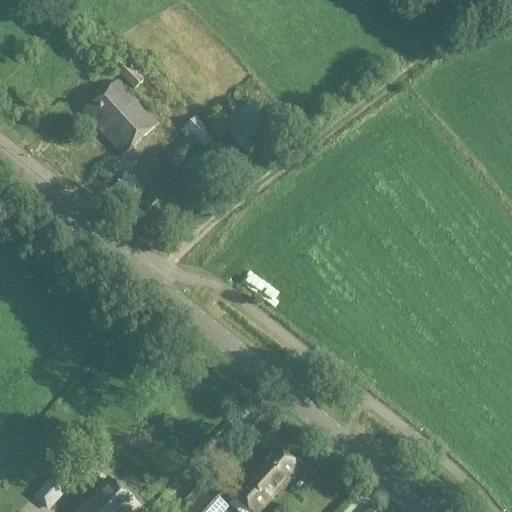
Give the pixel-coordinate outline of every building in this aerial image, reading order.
[(135,92),(152,74),(129,51),(111,68),(135,92)] [(123,157),(158,125),(117,83),(84,114),(123,157)] [(249,104),(221,126),(246,158),(274,136),(249,104)] [(164,162),(178,183),(196,170),(182,150),(164,162)] [(131,199),(141,194),(134,179),(124,184),(131,199)] [(150,192),(126,218),(146,236),(171,212),(150,192)] [(100,461),(108,452),(96,442),(88,451),(100,461)] [(256,476),(248,485),(235,499),(249,511),(258,511),(275,493),(275,494),(297,470),(276,452),(255,475),(256,476)] [(47,510),(69,486),(57,475),(35,500),(47,510)] [(79,511),(132,511),(137,506),(108,480),(79,511)] [(225,511),(228,509),(207,490),(187,511),(225,511)]
